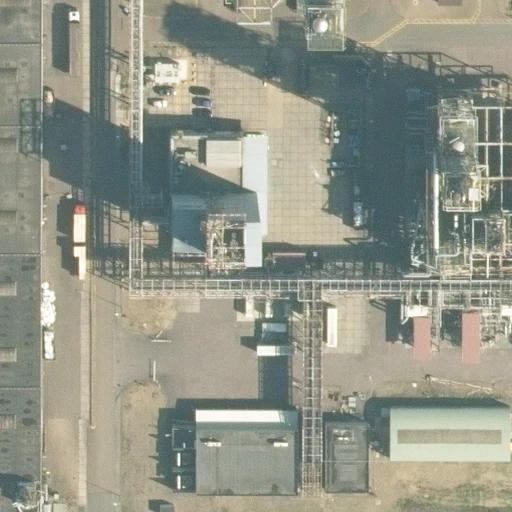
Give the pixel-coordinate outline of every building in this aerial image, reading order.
[(39,511),(40,0),(0,0),(0,511),(39,511)] [(233,0),(233,11),(240,11),(239,0),(296,0),(297,11),(303,11),(303,0),(233,0)] [(149,73),(173,73),(173,56),(149,56),(149,73)] [(511,125),(499,126),(499,89),(405,89),(404,349),(511,348),(511,125)] [(203,231),(203,257),(203,259),(242,259),(242,231),(256,231),(256,188),(243,188),(243,131),(170,130),(170,231),(203,231)] [(388,458),(509,458),(509,406),(388,406),(388,458)] [(368,422),(325,422),(325,490),(368,490),(368,422)] [(297,425),(172,426),(172,489),(195,490),(197,489),(296,489),(296,427),(297,427),(297,425)] [(511,511),(511,475),(383,476),(382,511),(511,511)] [(243,511),(243,491),(219,491),(218,511),(243,511)]
